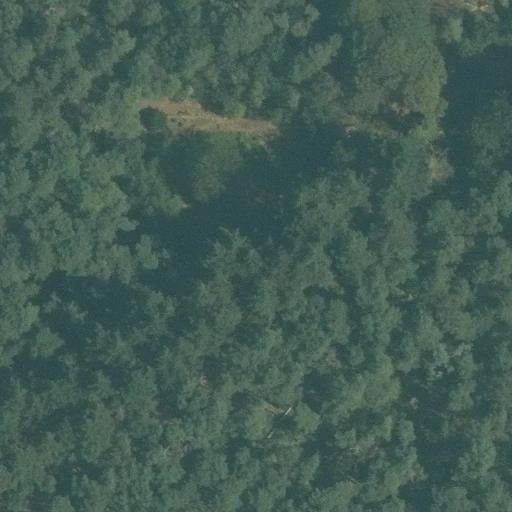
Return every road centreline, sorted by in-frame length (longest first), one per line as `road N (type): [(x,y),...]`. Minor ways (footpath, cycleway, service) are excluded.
road 1 (track): [(511,141),(434,172),(0,458)]
road 2 (track): [(375,0),(418,161),(434,172)]
